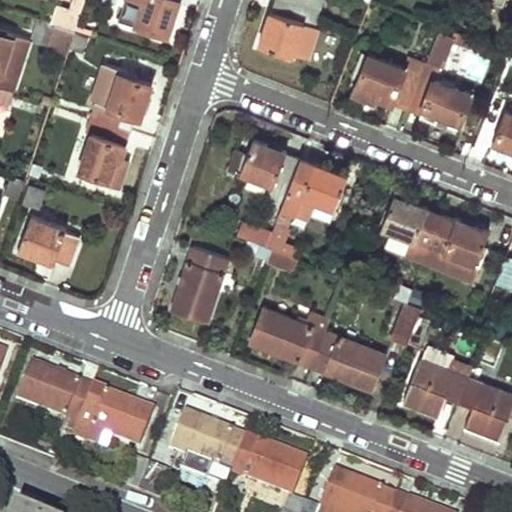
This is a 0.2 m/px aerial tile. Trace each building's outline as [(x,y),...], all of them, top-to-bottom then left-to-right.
[(52,0),(46,0),(40,19),(74,31),(83,0),(72,0),(70,9),(56,5),(57,2),(52,0)] [(181,0),(127,0),(120,22),(151,33),(153,28),(170,34),(181,0)] [(307,10),(280,0),(276,0),(260,47),(276,53),(274,56),(291,62),(294,56),(309,61),(319,33),(301,25),(307,10)] [(280,0),(307,10),(318,14),(323,0),(280,0)] [(483,0),(503,8),(506,0),(483,0)] [(46,48),(66,55),(68,49),(73,32),(74,31),(40,19),(38,19),(32,40),(47,45),(46,48)] [(472,37),(442,25),(428,61),(441,66),(452,40),(468,47),(472,37)] [(0,88),(11,92),(29,40),(0,29),(0,88)] [(73,32),(68,49),(83,54),(88,37),(73,32)] [(409,109),(426,64),(411,59),(407,68),(371,56),(360,82),(356,81),(352,92),(377,103),(378,97),(409,109)] [(97,104),(92,117),(130,132),(136,118),(140,119),(152,86),(137,80),(139,76),(104,63),(90,101),(97,104)] [(441,69),(426,64),(409,109),(440,121),(438,126),(460,135),(464,123),(461,122),(470,95),(436,81),(441,69)] [(0,88),(0,105),(6,107),(11,92),(0,88)] [(511,114),(508,112),(493,148),(511,156),(511,155),(511,114)] [(130,132),(92,117),(87,133),(91,134),(78,170),(106,179),(105,184),(116,187),(121,173),(117,172),(130,132)] [(289,152),(255,139),(248,154),(245,153),(239,170),(275,185),(272,195),(279,202),(284,205),(303,159),(288,153),(289,152)] [(245,153),(237,149),(228,171),(238,174),(239,170),(245,153)] [(317,165),(303,159),(284,205),(283,206),(311,217),(313,212),(318,200),(341,209),(348,192),(343,190),(349,176),(318,163),(317,165)] [(10,176),(5,189),(5,190),(16,194),(21,179),(10,176)] [(43,192),(29,187),(24,203),(37,207),(43,192)] [(431,207),(398,195),(391,210),(387,208),(381,224),(415,238),(410,255),(424,261),(443,215),(431,210),(431,207)] [(330,219),(335,207),(318,200),(313,212),(330,219)] [(246,211),(237,235),(267,247),(277,223),(268,219),(264,228),(255,225),(259,216),(246,211)] [(458,222),(443,215),(424,261),(475,281),(490,247),(486,245),(491,232),(459,219),(458,222)] [(65,227),(32,216),(18,254),(36,262),(39,256),(68,267),(80,237),(64,231),(65,227)] [(289,227),(277,222),(277,223),(267,247),(273,249),(298,259),(301,250),(283,243),(289,227)] [(231,260),(193,247),(171,309),(207,323),(231,260)] [(298,259),(273,249),(268,262),(293,274),(298,259)] [(511,257),(507,256),(497,281),(510,286),(511,281),(511,257)] [(423,307),(408,301),(393,339),(408,345),(409,342),(415,327),(420,315),(423,307)] [(306,326),(265,309),(251,343),(312,367),(326,332),(331,320),(312,314),(306,326)] [(431,320),(420,315),(415,327),(426,332),(431,320)] [(426,332),(415,327),(409,342),(421,346),(426,332)] [(387,357),(326,332),(312,367),(373,391),(387,357)] [(474,368),(428,351),(425,360),(422,361),(404,403),(437,416),(447,395),(461,400),(470,378),(474,368)] [(91,387),(31,363),(15,401),(76,425),(91,387)] [(511,412),(511,394),(470,378),(461,400),(475,405),(466,427),(500,440),(511,412)] [(152,412),(91,387),(76,425),(112,438),(136,448),(152,412)] [(245,436),(185,412),(171,449),(231,473),(245,436)] [(76,425),(71,438),(106,454),(112,438),(76,425)] [(245,436),(231,473),(292,498),(293,496),(307,460),(245,436)] [(149,462),(132,455),(119,484),(138,491),(149,462)] [(171,471),(149,462),(138,491),(159,499),(171,471)] [(387,511),(394,494),(335,472),(320,508),(330,511),(387,511)] [(438,511),(394,494),(387,511),(438,511)] [(293,496),(292,498),(286,511),(302,511),(306,502),(293,496)] [(318,511),(320,508),(306,502),(302,511),(318,511)]
